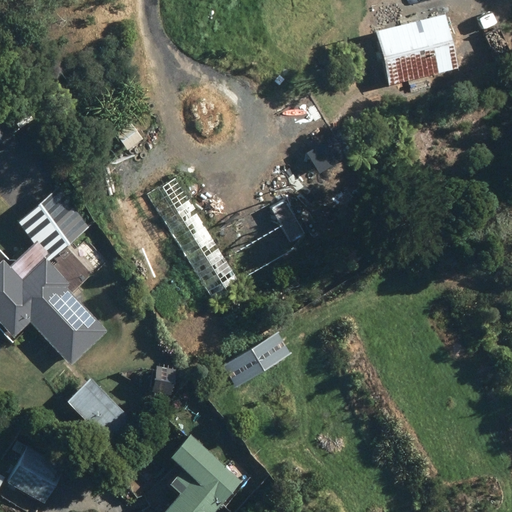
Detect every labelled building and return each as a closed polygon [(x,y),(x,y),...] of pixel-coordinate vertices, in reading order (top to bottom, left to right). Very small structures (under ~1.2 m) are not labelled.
[(369,25),(383,80),(453,63),(439,8),(369,25)] [(52,54),(43,41),(31,49),(40,62),(52,54)] [(280,118),(289,132),(316,114),(306,101),(280,118)] [(0,139),(16,128),(0,104),(0,139)] [(115,155),(92,116),(66,131),(88,170),(115,155)] [(333,136),(300,154),(310,171),(342,153),(333,136)] [(144,190),(209,296),(235,280),(170,174),(144,190)] [(24,321),(64,365),(101,331),(60,287),(63,284),(43,262),(86,225),(52,186),(10,222),(27,241),(2,265),(0,262),(0,328),(7,336),(24,321)] [(489,193),(471,203),(479,215),(496,204),(489,193)] [(160,222),(149,203),(141,208),(152,227),(160,222)] [(261,207),(242,221),(268,257),(287,243),(261,207)] [(68,398),(112,444),(136,421),(91,375),(68,398)] [(160,511),(214,511),(243,478),(191,432),(170,453),(194,475),(160,511)] [(7,477),(45,500),(64,464),(28,443),(7,477)]
